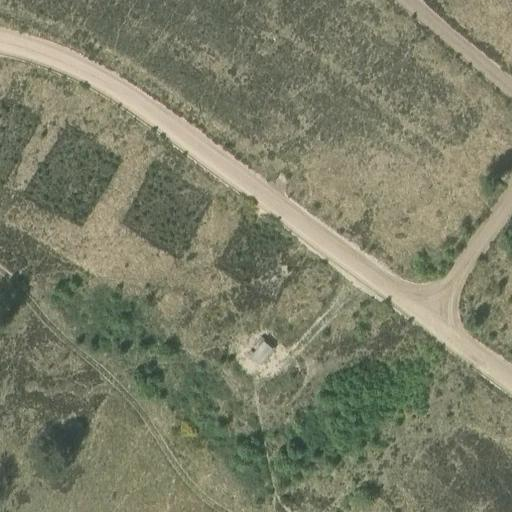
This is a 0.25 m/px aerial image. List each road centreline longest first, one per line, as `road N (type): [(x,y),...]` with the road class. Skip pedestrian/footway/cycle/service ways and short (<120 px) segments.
road 1 (track): [(0,41),(27,43),(141,104),(511,389)]
road 2 (track): [(218,511),(193,491),(117,387),(0,273)]
road 3 (track): [(511,190),(422,314)]
road 4 (track): [(402,0),(511,95)]
